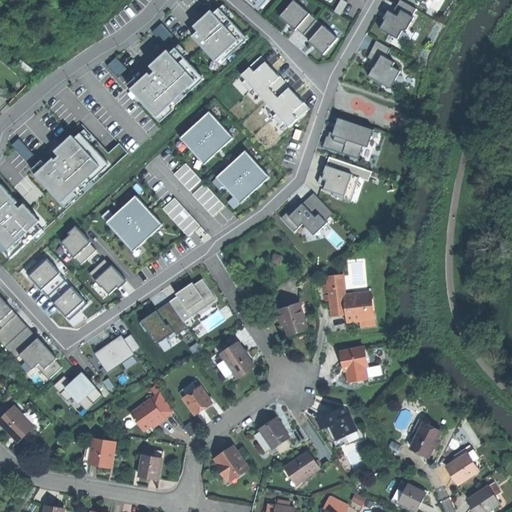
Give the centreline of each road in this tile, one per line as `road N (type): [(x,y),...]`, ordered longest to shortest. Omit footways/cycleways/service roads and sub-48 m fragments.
road 1 (residential): [(0,274),(55,332),(78,335),(263,213),(300,179),(332,86)]
road 2 (residential): [(189,503),(200,441),(290,385),(248,317)]
road 3 (residential): [(160,0),(0,126)]
road 4 (residential): [(0,454),(57,481),(189,503)]
road 5 (residential): [(332,86),(236,0)]
